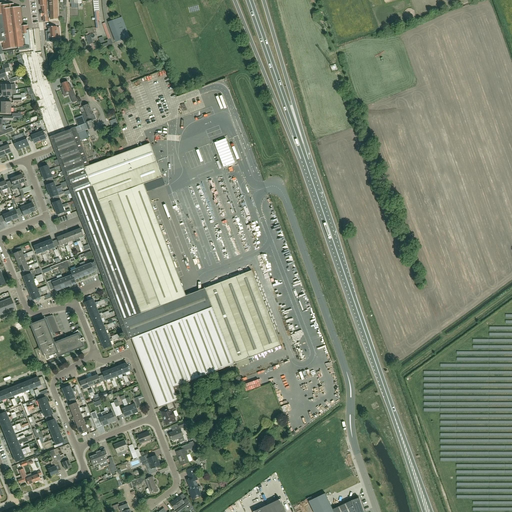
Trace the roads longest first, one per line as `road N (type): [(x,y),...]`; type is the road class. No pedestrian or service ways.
road 1 (unclassified): [(377,511),(350,431),(347,375),(284,197),(265,187)]
road 2 (trunk): [(414,474),(305,160)]
road 3 (trunk): [(234,0),(305,160)]
road 4 (trunk): [(305,160),(249,0)]
road 5 (trunk): [(305,160),(263,0)]
road 6 (residential): [(76,448),(53,382),(95,354)]
